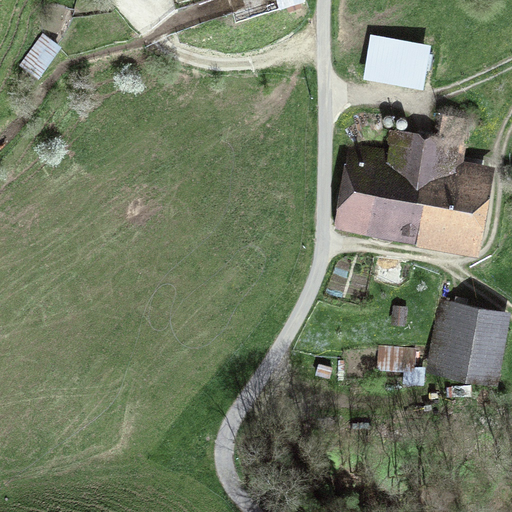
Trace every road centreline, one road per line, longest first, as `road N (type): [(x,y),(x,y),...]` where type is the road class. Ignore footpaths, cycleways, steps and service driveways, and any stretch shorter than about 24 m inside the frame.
road 1 (track): [(511,138),(486,252),(326,243)]
road 2 (track): [(331,91),(394,106),(454,97),(511,71)]
